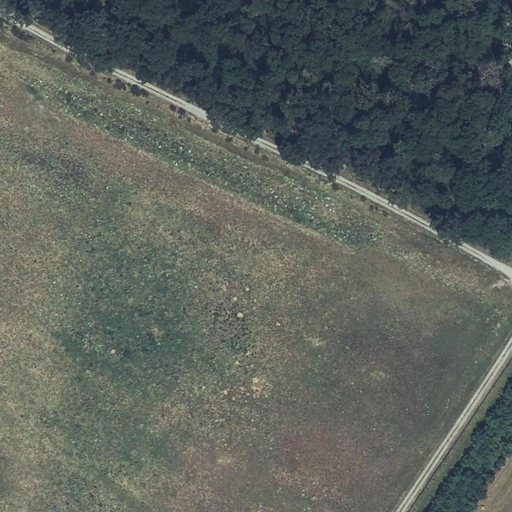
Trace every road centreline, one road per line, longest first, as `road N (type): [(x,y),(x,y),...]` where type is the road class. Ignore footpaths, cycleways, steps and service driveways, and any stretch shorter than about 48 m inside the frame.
road 1 (track): [(0,10),(398,209),(511,276)]
road 2 (track): [(511,341),(399,511)]
